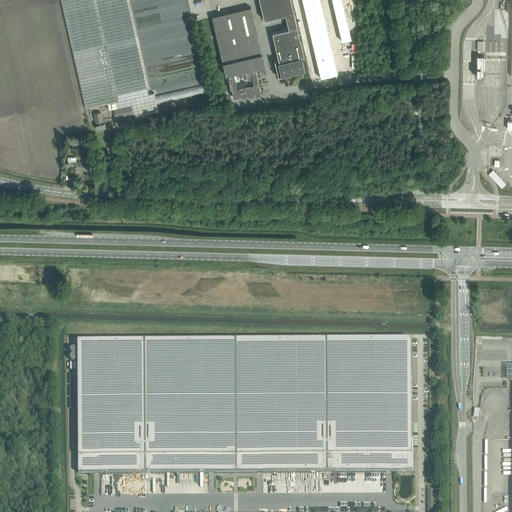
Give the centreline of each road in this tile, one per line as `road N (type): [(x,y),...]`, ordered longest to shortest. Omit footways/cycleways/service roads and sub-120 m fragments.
road 1 (primary): [(458,251),(0,238)]
road 2 (primary): [(0,252),(452,265)]
road 3 (tertiary): [(341,200),(81,195),(0,182)]
road 4 (unknown): [(488,126),(495,4),(477,20),(473,40),(475,105)]
road 5 (unknown): [(461,428),(481,424),(490,392),(504,395),(491,432),(489,511)]
road 6 (unclassified): [(452,265),(461,402)]
road 7 (unclassified): [(461,402),(464,265)]
road 8 (unclassified): [(319,86),(455,75)]
road 9 (tertiary): [(341,200),(470,206)]
road 10 (tertiary): [(467,197),(341,200)]
